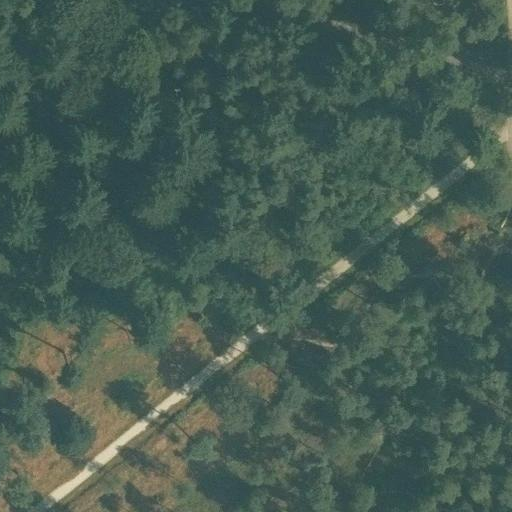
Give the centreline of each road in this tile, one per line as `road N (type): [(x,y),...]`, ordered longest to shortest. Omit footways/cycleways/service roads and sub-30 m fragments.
road 1 (track): [(257,335),(511,126)]
road 2 (track): [(257,335),(31,511)]
